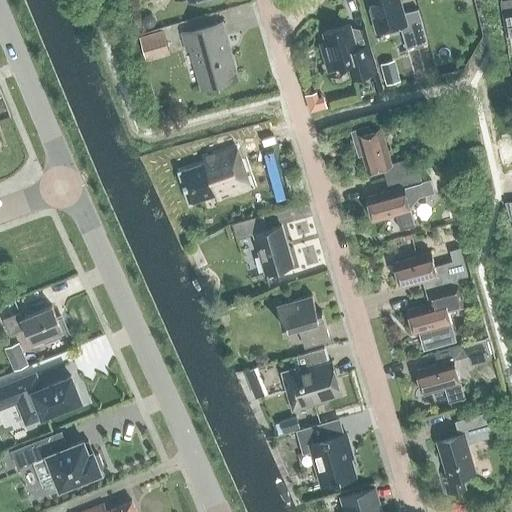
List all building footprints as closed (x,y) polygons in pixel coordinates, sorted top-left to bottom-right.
[(403,15),(398,0),(366,0),(376,33),(399,26),(406,49),(426,43),(417,11),(403,15)] [(186,51),(193,49),(197,66),(195,67),(201,88),(236,78),(220,24),(181,35),(186,51)] [(325,43),(320,44),(328,72),(336,70),(335,67),(346,64),(351,79),(376,72),(368,45),(356,49),(350,25),(322,33),(325,43)] [(139,38),(146,62),(169,55),(162,31),(139,38)] [(396,68),(381,73),(385,85),(399,81),(396,68)] [(383,168),(386,179),(417,170),(414,158),(390,164),(380,128),(369,132),(368,126),(350,131),(352,140),(349,141),(352,153),(360,150),(366,172),(383,168)] [(179,172),(189,204),(215,195),(217,201),(246,191),(245,190),(250,189),(236,148),(203,160),(204,164),(179,172)] [(386,179),(390,191),(365,198),(372,222),(395,215),(399,229),(398,229),(399,230),(415,226),(414,224),(413,225),(408,208),(416,198),(434,193),(434,192),(433,192),(430,180),(421,182),(417,170),(386,179)] [(231,224),(235,240),(253,235),(265,274),(291,266),(280,226),(267,230),(262,215),(231,224)] [(430,253),(393,264),(400,288),(424,281),(427,292),(458,283),(457,279),(467,276),(462,259),(452,262),(434,267),(430,253)] [(431,304),(407,311),(413,335),(417,333),(429,330),(433,346),(455,339),(450,324),(447,313),(461,309),(465,307),(461,295),(458,283),(427,292),(431,304)] [(283,330),(298,326),(304,348),(329,340),(321,313),(316,314),(311,296),(276,306),(283,330)] [(56,319),(51,306),(21,318),(19,313),(3,320),(9,334),(25,328),(32,343),(43,338),(44,342),(66,333),(60,318),(56,319)] [(4,348),(13,370),(27,365),(18,343),(4,348)] [(447,402),(448,403),(464,398),(464,397),(463,397),(459,384),(452,360),(470,355),(467,343),(436,352),(439,364),(415,371),(422,395),(444,388),(448,402),(447,402)] [(331,362),(315,366),(314,363),(280,373),(291,412),(325,402),(325,399),(340,394),(331,362)] [(0,405),(16,399),(25,422),(78,400),(69,377),(34,391),(29,379),(26,380),(26,379),(0,389),(0,405)] [(440,475),(446,494),(464,488),(461,476),(474,472),(466,444),(491,437),(484,413),(454,422),(458,435),(436,442),(445,473),(440,475)] [(280,422),(283,434),(299,429),(296,418),(280,422)] [(326,439),(321,423),(296,431),(302,455),(311,452),(321,487),(354,477),(347,450),(349,450),(345,434),(326,439)] [(18,468),(35,461),(47,457),(60,489),(100,473),(99,469),(103,467),(98,454),(94,455),(92,451),(88,453),(82,441),(59,450),(53,435),(11,452),(18,468)] [(374,511),(374,510),(380,508),(374,488),(339,497),(343,511),(374,511)] [(135,511),(131,501),(106,511),(103,504),(83,511),(135,511)]
